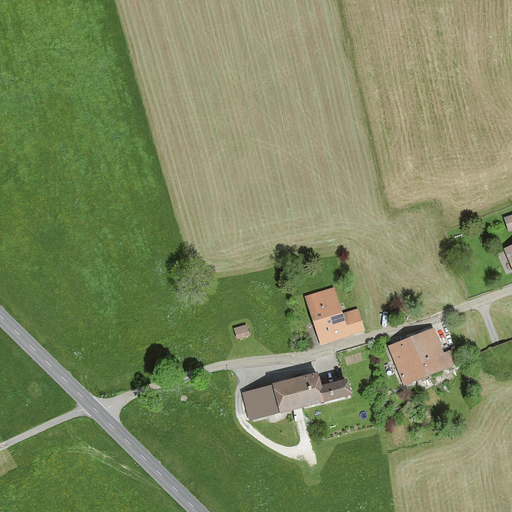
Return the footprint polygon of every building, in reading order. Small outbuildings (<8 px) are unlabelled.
[(511,214),(503,217),(507,232),(511,230),(511,214)] [(335,287),(305,296),(320,344),(363,331),(357,309),(343,313),(335,287)] [(437,330),(388,348),(400,388),(458,366),(454,350),(444,354),(437,330)] [(318,377),(242,394),(249,424),(324,407),(323,403),(320,386),(318,377)] [(347,380),(320,386),(323,403),(351,398),(347,380)]
